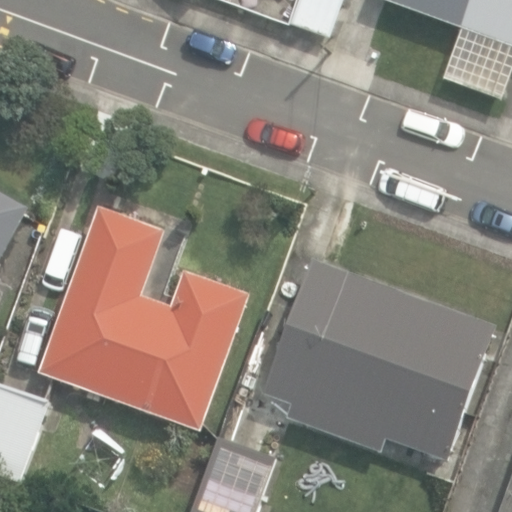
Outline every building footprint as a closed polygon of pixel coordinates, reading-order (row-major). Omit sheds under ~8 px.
[(306,0),(297,26),(335,40),(349,0),(306,0)] [(511,0),(405,0),(511,38),(511,0)] [(0,368),(80,223),(0,178),(0,368)] [(48,374),(207,432),(255,298),(192,275),(183,301),(179,311),(147,299),(170,235),(106,212),(48,374)] [(391,439),(454,462),(502,330),(320,264),(271,396),(299,407),(294,420),(386,454),(391,439)] [(0,476),(25,485),(54,402),(0,382),(0,476)] [(262,511),(281,460),(224,439),(197,511),(262,511)] [(45,511),(49,500),(16,491),(10,511),(45,511)]
